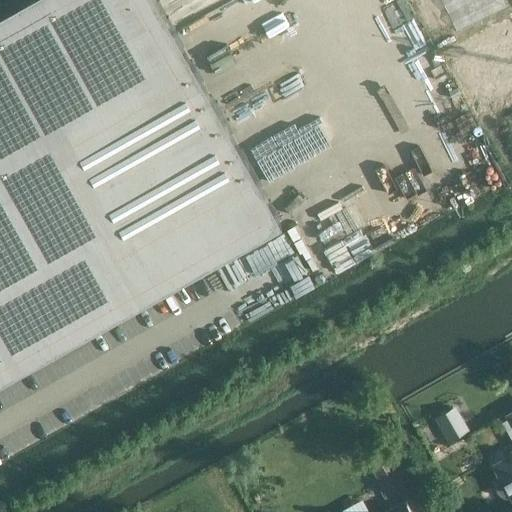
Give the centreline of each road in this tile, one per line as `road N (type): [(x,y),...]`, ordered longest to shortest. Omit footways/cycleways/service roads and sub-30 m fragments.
road 1 (unknown): [(0,430),(211,316)]
road 2 (unknown): [(324,0),(388,104)]
